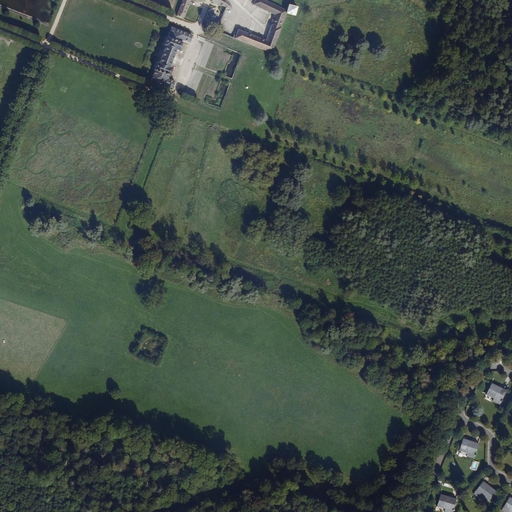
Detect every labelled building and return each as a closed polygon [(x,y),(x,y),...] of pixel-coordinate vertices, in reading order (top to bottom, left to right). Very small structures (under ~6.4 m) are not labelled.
[(205,0),(206,0),(183,0),(177,17),(183,19),(189,0),(205,0)] [(231,8),(226,0),(210,0),(210,2),(231,9),(231,8)] [(264,0),(255,0),(253,5),(275,15),(279,6),(264,0)] [(217,26),(223,8),(211,4),(205,21),(217,26)] [(297,7),(288,5),(287,9),(286,13),(287,14),(295,15),(297,7)] [(243,42),(272,54),(285,19),(274,15),(270,24),(271,24),(265,40),(247,33),(243,42)] [(189,43),(192,36),(171,27),(167,37),(166,37),(163,45),(164,45),(157,62),(156,62),(153,71),(154,71),(150,81),(172,89),(175,81),(168,79),(172,68),(169,67),(176,50),(179,51),(183,40),(189,43)] [(506,391),(491,383),(486,393),(493,397),(492,400),(499,403),(506,391)] [(463,439),(459,450),(467,452),(466,455),(474,457),(478,443),(463,439)] [(482,481),(474,493),(480,498),(482,496),(488,500),(495,491),(482,481)] [(440,494),(437,506),(445,508),(444,510),(449,511),(451,511),(456,499),(440,494)] [(511,511),(511,498),(509,497),(502,509),(505,511),(509,511),(510,511),(511,511)]
